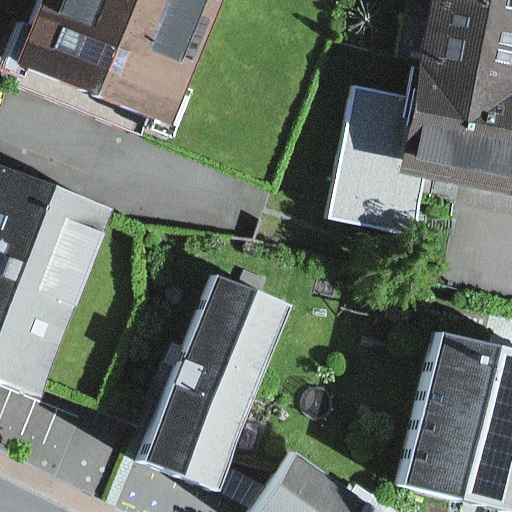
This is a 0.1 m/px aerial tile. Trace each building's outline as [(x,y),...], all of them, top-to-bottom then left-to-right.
[(17,0),(0,46),(0,78),(145,134),(196,0),(17,0)] [(511,0),(434,0),(425,63),(503,75),(511,75),(511,0)] [(401,59),(395,102),(386,167),(420,172),(416,199),(482,211),(503,75),(425,63),(401,59)] [(511,75),(503,75),(482,211),(511,216),(511,75)] [(395,102),(348,95),(328,230),(409,242),(416,199),(420,172),(386,167),(395,102)] [(100,207),(0,168),(0,379),(30,391),(100,207)] [(284,308),(210,278),(178,355),(133,463),(207,493),(284,308)] [(505,511),(511,483),(511,352),(418,329),(380,487),(477,511),(505,511)] [(367,511),(285,454),(244,511),(367,511)]
